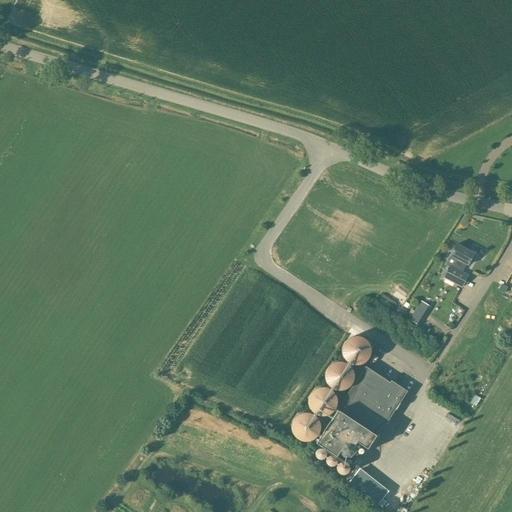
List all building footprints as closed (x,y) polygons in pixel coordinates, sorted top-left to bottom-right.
[(450,256),(457,260),(453,267),(450,266),(443,279),(462,289),(469,276),(462,272),(466,265),(468,266),(475,255),(457,245),(450,256)] [(501,284),(498,291),(504,294),(507,288),(501,284)] [(427,313),(417,307),(409,320),(419,326),(427,313)] [(342,347),(341,351),(342,356),(344,360),(348,364),(352,365),(357,366),(362,365),(366,362),(369,359),(370,354),(370,349),(369,345),(366,341),(362,338),(358,337),(353,337),(348,339),(345,342),(342,347)] [(352,371),(349,367),(345,364),(341,363),(336,363),(331,365),(328,368),(325,372),(324,377),(325,382),(327,386),(331,389),(335,391),(340,392),(345,390),(349,388),(352,384),(353,380),(353,375),(352,371)] [(355,446),(360,439),(349,433),(355,424),(375,437),(383,424),(385,425),(407,392),(390,381),(389,383),(364,367),(316,441),(337,455),(338,453),(343,458),(348,458),(353,463),(359,458),(355,453),(355,446)] [(335,396),(332,392),(328,389),(324,388),(319,388),(314,390),(311,393),(308,398),(307,402),(308,407),(310,411),(314,415),(318,416),(323,417),(327,416),(332,413),(335,410),(336,405),(336,401),(335,396)] [(319,422),(316,418),(312,415),(307,413),(302,414),(298,416),(294,419),(292,423),(291,428),(292,433),(294,437),(298,440),(302,442),(307,443),(311,442),(315,439),(319,435),(320,431),(320,426),(319,422)] [(447,416),(440,425),(452,433),(458,423),(447,416)] [(356,472),(346,485),(375,508),(385,495),(356,472)]
